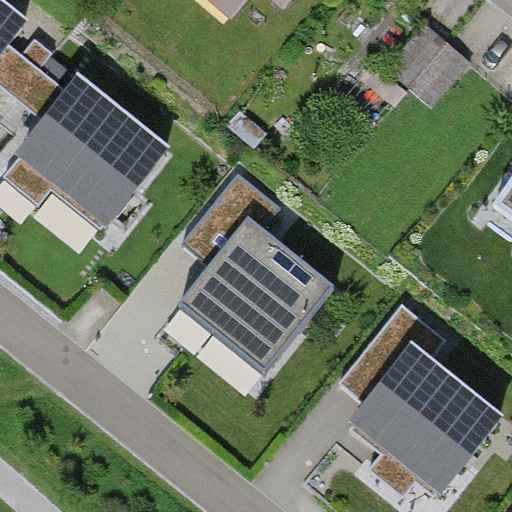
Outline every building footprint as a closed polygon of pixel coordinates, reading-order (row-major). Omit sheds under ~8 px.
[(264,0),(284,17),(299,0),(201,0),(234,27),(257,0),(264,0)] [(0,72),(15,54),(30,35),(0,10),(0,72)] [(434,114),(473,68),(427,29),(388,75),(434,114)] [(24,61),(15,54),(0,72),(0,91),(48,130),(72,100),(42,75),(55,60),(37,46),(24,61)] [(19,165),(108,239),(171,162),(82,89),(72,100),(48,130),(19,165)] [(181,315),(269,386),(338,300),(257,235),(276,211),(241,182),(186,251),(214,273),(181,315)] [(511,192),(497,214),(511,224),(511,192)] [(349,435),(444,511),(507,433),(430,371),(448,348),(405,314),(342,392),(367,412),(349,435)]
